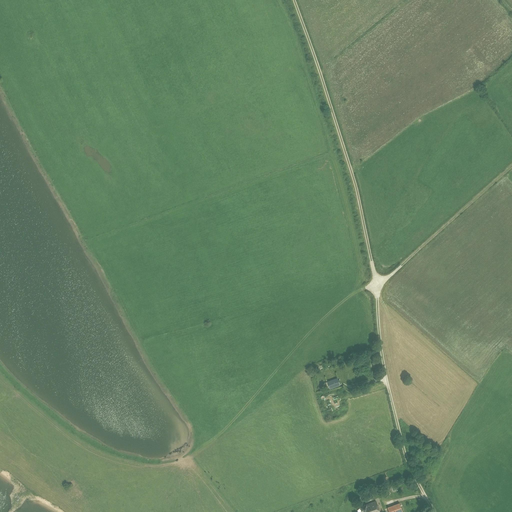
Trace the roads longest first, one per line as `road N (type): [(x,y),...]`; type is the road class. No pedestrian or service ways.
road 1 (track): [(377,283),(356,187),(294,0)]
road 2 (track): [(377,283),(383,359),(405,458),(434,511)]
road 3 (track): [(511,166),(377,283)]
